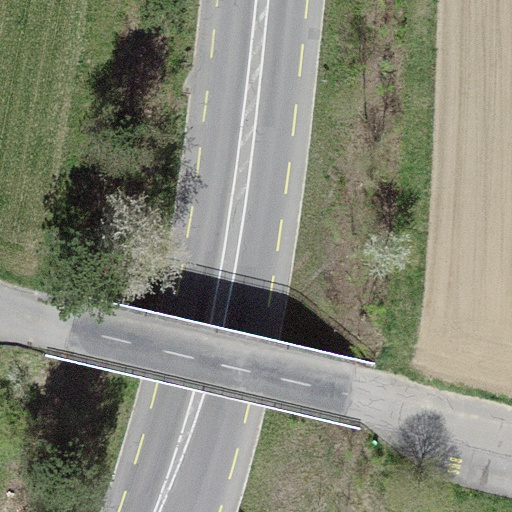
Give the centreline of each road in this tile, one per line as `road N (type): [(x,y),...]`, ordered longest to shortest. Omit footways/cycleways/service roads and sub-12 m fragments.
road 1 (tertiary): [(0,310),(511,433)]
road 2 (primary): [(155,511),(211,349),(261,0)]
